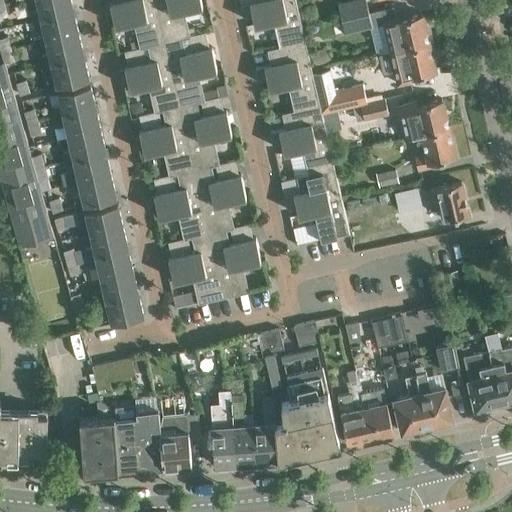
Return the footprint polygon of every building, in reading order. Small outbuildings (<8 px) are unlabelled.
[(37,0),(39,7),(31,9),(33,19),(74,10),(71,0),(37,0)] [(120,0),(110,2),(115,24),(137,19),(144,47),(148,46),(165,42),(155,0),(120,0)] [(155,0),(165,42),(182,38),(187,37),(180,9),(202,4),(201,0),(155,0)] [(305,39),(296,0),(255,0),(240,4),(243,16),(253,14),(255,23),(277,18),(283,44),(305,39)] [(341,17),(369,10),(366,0),(345,0),(338,2),(341,17)] [(79,33),(74,10),(33,19),(35,30),(44,28),(47,40),(79,33)] [(372,26),(369,10),(341,17),(345,33),(372,26)] [(391,50),(429,41),(433,40),(430,30),(426,31),(422,13),(397,19),(396,15),(383,18),(391,50)] [(47,40),(49,52),(41,54),(43,64),(84,55),(79,33),(47,40)] [(7,36),(4,37),(0,37),(0,45),(1,51),(11,48),(7,36)] [(180,105),(197,101),(201,100),(195,73),(217,68),(212,46),(186,52),(182,38),(165,42),(180,105)] [(320,102),(312,68),(305,39),(283,44),(267,48),(271,63),(255,67),(258,79),(267,77),(269,87),(292,82),(298,108),(320,102)] [(391,50),(378,53),(382,75),(391,73),(396,71),(398,80),(398,83),(411,80),(410,77),(436,71),(429,41),(402,47),(391,50)] [(158,110),(163,109),(180,105),(165,42),(148,46),(151,60),(125,66),(130,88),(152,83),(158,110)] [(1,51),(4,61),(5,63),(14,60),(11,48),(1,51)] [(327,48),(311,55),(317,66),(332,59),(327,48)] [(46,74),(54,72),(57,85),(89,78),(84,55),(43,64),(46,74)] [(4,61),(0,62),(0,177),(19,246),(54,236),(38,180),(35,168),(32,156),(5,63),(4,61)] [(330,68),(313,72),(318,94),(320,102),(320,106),(322,111),(338,107),(338,108),(353,104),(361,102),(367,101),(363,84),(335,90),(330,68)] [(29,91),(26,79),(17,81),(20,94),(29,91)] [(91,83),(58,91),(61,104),(53,106),(55,115),(96,106),(91,83)] [(367,101),(361,102),(364,118),(388,113),(385,97),(367,101)] [(403,103),(396,104),(398,116),(403,137),(422,132),(448,126),(442,98),(416,104),(416,100),(403,103)] [(180,105),(195,169),(212,165),(216,164),(210,137),(232,131),(227,109),(200,115),(197,101),(180,105)] [(334,166),(320,102),(298,108),(282,111),(286,127),(270,131),(272,143),(282,141),(284,151),(306,145),(312,171),(334,166)] [(195,169),(180,105),(163,109),(166,124),(139,130),(144,152),(167,147),(173,174),(177,173),(195,169)] [(55,115),(57,126),(66,124),(69,136),(101,129),(96,106),(55,115)] [(34,108),(25,111),(28,123),(37,120),(34,108)] [(31,135),(41,132),(37,120),(28,123),(31,135)] [(455,156),(448,126),(422,132),(427,153),(415,155),(418,168),(431,165),(430,162),(455,156)] [(69,136),(71,148),(63,150),(65,160),(106,151),(101,129),(69,136)] [(111,174),(106,151),(65,160),(68,171),(76,169),(79,181),(111,174)] [(41,153),(32,156),(35,168),(44,165),(41,153)] [(44,165),(35,168),(38,180),(48,177),(44,165)] [(209,232),(226,228),(230,227),(224,200),(246,195),(241,173),(215,179),(212,165),(195,169),(209,232)] [(301,191),(284,195),(287,207),(296,205),(299,214),(315,211),(317,221),(292,227),(296,244),(327,237),(349,232),(341,196),(334,166),(312,171),(297,175),(297,176),(301,191)] [(188,237),(192,237),(209,232),(195,169),(177,173),(180,187),(154,193),(159,215),(177,211),(182,231),(186,230),(188,237)] [(400,183),(397,170),(378,174),(381,187),(400,183)] [(79,181),(82,193),(73,195),(76,206),(117,196),(111,174),(79,181)] [(461,181),(428,189),(432,209),(442,207),(445,219),(469,214),(461,181)] [(62,209),(59,196),(50,199),(53,211),(62,209)] [(118,202),(77,211),(80,223),(88,221),(91,232),(123,225),(118,202)] [(59,229),(68,227),(64,214),(55,217),(59,229)] [(128,247),(123,225),(91,232),(94,244),(85,246),(87,256),(128,247)] [(229,243),(226,228),(209,232),(224,296),(245,291),(239,264),(261,259),(256,237),(229,243)] [(202,301),(224,296),(209,232),(192,237),(195,251),(169,257),(174,279),(195,274),(202,301)] [(77,259),(73,247),(64,249),(67,261),(77,259)] [(98,265),(101,277),(133,270),(128,247),(87,256),(90,267),(98,265)] [(67,261),(71,273),(80,271),(77,259),(67,261)] [(464,299),(457,269),(440,273),(448,303),(464,299)] [(139,292),(133,270),(101,277),(104,289),(95,291),(98,302),(139,292)] [(70,294),(73,307),(83,304),(79,292),(70,294)] [(98,302),(100,311),(109,309),(111,322),(144,315),(139,292),(98,302)] [(73,307),(77,319),(86,317),(83,304),(73,307)] [(329,316),(315,319),(317,327),(331,324),(329,316)] [(299,346),(320,341),(315,319),(294,324),(299,346)] [(373,322),(368,324),(371,337),(376,336),(373,322)] [(264,354),(273,352),(284,350),(279,328),(258,332),(263,350),(264,354)] [(240,336),(246,362),(259,359),(257,351),(263,350),(258,332),(240,336)] [(215,342),(222,367),(239,363),(237,356),(241,355),(243,362),(246,362),(240,336),(215,342)] [(436,345),(441,369),(459,366),(455,341),(436,345)] [(222,367),(215,342),(197,347),(202,372),(222,367)] [(488,350),(500,402),(511,398),(511,345),(501,348),(501,347),(488,350)] [(316,347),(281,356),(282,361),(318,353),(316,347)] [(477,361),(465,364),(468,377),(475,408),(479,407),(482,408),(487,407),(489,404),(500,402),(488,350),(488,348),(475,351),(477,361)] [(272,387),(273,387),(281,385),(273,352),(264,354),(272,387)] [(115,386),(131,382),(130,376),(136,375),(131,356),(109,361),(114,380),(115,386)] [(109,361),(91,365),(97,390),(111,387),(110,381),(114,380),(109,361)] [(283,422),(276,423),(276,460),(278,460),(341,445),(322,367),(287,375),(289,400),(281,402),(283,422)] [(365,367),(355,369),(371,438),(381,435),(383,437),(391,435),(392,433),(394,432),(387,401),(374,404),(365,367)] [(350,392),(337,395),(348,443),(351,443),(353,444),(361,442),(362,440),(371,438),(355,369),(355,368),(346,371),(349,380),(347,381),(350,392)] [(426,370),(416,372),(428,424),(440,421),(442,423),(448,422),(449,419),(453,418),(445,385),(431,388),(426,370)] [(394,397),(402,430),(405,429),(408,431),(413,430),(415,427),(428,424),(416,372),(405,375),(410,393),(394,397)] [(463,381),(451,383),(453,393),(465,391),(463,381)] [(220,402),(211,402),(211,409),(212,426),(215,464),(231,463),(236,462),(230,393),(230,388),(219,388),(219,393),(220,402)] [(241,392),(230,393),(236,462),(258,461),(253,422),(243,423),(241,392)] [(276,423),(274,396),(261,397),(263,415),(265,414),(265,421),(253,422),(258,461),(276,460),(276,423)] [(0,457),(7,457),(7,461),(29,461),(29,457),(47,457),(47,414),(38,414),(38,409),(1,409),(1,401),(0,401),(0,457)] [(158,432),(158,422),(157,407),(136,409),(137,415),(139,441),(141,441),(143,469),(149,468),(149,467),(164,466),(158,432)] [(198,412),(175,413),(161,414),(160,422),(158,422),(158,432),(164,466),(191,464),(188,434),(200,433),(198,412)] [(84,473),(119,470),(115,415),(79,417),(84,473)] [(143,469),(141,441),(139,441),(137,415),(115,417),(115,415),(119,470),(143,469)]
